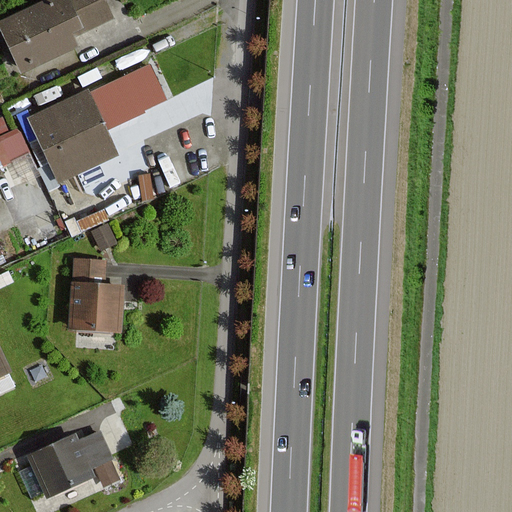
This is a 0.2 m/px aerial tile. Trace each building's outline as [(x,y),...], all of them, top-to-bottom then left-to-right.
[(73,41),(71,36),(84,29),(110,18),(101,0),(47,0),(0,22),(22,70),(75,45),(73,41)] [(163,98),(149,69),(90,96),(88,92),(33,117),(61,178),(116,153),(105,128),(121,121),(143,111),(142,108),(163,98)] [(120,330),(123,287),(103,285),(105,262),(76,260),(74,283),(71,327),(120,330)] [(0,375),(8,372),(0,354),(0,375)] [(75,436),(30,456),(47,496),(94,476),(90,466),(110,458),(99,434),(78,443),(75,436)]
